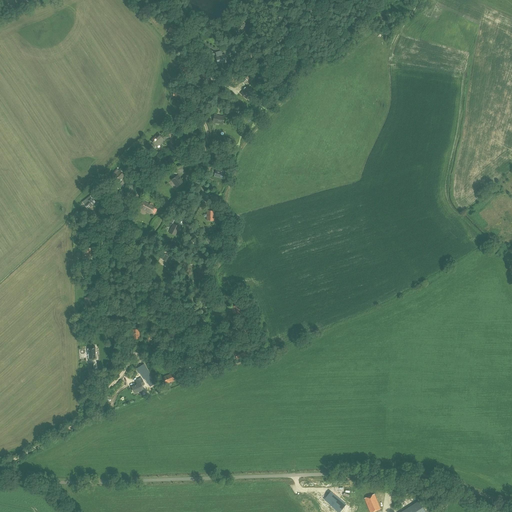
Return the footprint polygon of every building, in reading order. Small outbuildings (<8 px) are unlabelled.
[(240,33),(246,26),(241,22),(238,26),(239,26),(236,30),(240,33)] [(177,35),(178,33),(180,28),(171,25),(169,31),(168,32),(177,35)] [(232,47),(229,50),(236,57),(238,53),(232,47)] [(223,63),(228,62),(226,55),(225,54),(224,54),(225,55),(216,57),(218,63),(223,62),(223,63)] [(186,74),(189,70),(191,68),(184,62),(180,66),(179,68),(186,74)] [(248,76),(242,83),(244,84),(246,83),(248,85),(251,82),(249,80),(250,78),(248,76)] [(246,98),(252,91),(247,86),(245,87),(246,88),(241,94),(246,98)] [(222,100),(226,97),(221,91),(217,94),(222,100)] [(223,124),(223,122),(224,117),(214,115),(213,121),(213,123),(223,124)] [(157,147),(164,140),(160,136),(153,142),(157,147)] [(225,176),(227,169),(222,168),(221,169),(217,167),(215,173),(225,176)] [(118,182),(124,175),(120,171),(113,178),(118,182)] [(177,187),(183,182),(178,175),(172,180),(177,187)] [(88,209),(96,203),(92,198),(84,204),(88,209)] [(154,207),(143,201),(140,207),(151,213),(154,207)] [(94,217),(90,211),(86,214),(91,220),(94,217)] [(176,231),(178,226),(173,224),(169,233),(175,236),(177,231),(176,231)] [(91,248),(84,248),(82,249),(82,258),(85,258),(91,258),(91,248)] [(176,258),(171,254),(166,262),(171,265),(172,262),(173,263),(176,258)] [(203,277),(205,267),(199,266),(197,276),(203,277)] [(85,298),(85,308),(88,308),(94,307),(94,298),(87,298),(85,298)] [(242,304),(235,306),(237,316),(243,314),(242,309),(243,309),(242,304)] [(237,360),(246,355),(245,352),(243,349),(234,354),(237,360)] [(203,371),(212,368),(210,361),(201,365),(203,371)] [(144,365),(136,370),(139,374),(140,373),(144,380),(145,379),(149,387),(155,383),(144,365)] [(166,384),(175,380),(173,374),(164,378),(166,384)] [(142,378),(136,381),(137,385),(132,387),(135,394),(144,389),(142,386),(145,384),(142,378)] [(342,511),(348,505),(332,494),(327,500),(333,504),(332,505),(342,511)] [(374,494),(364,498),(370,511),(373,511),(381,509),(374,494)] [(425,511),(420,502),(403,511),(425,511)]
